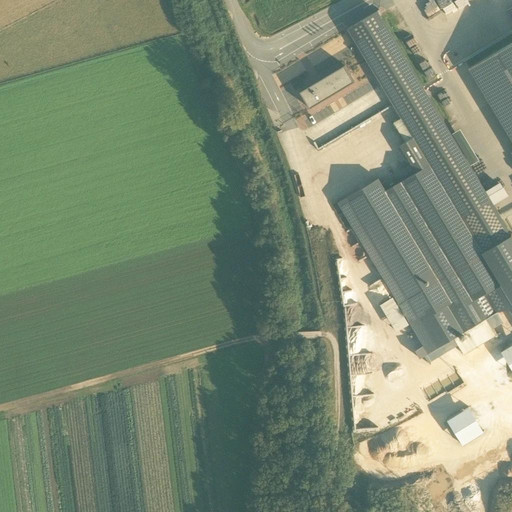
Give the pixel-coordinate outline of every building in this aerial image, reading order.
[(460,0),(455,0),(436,11),(433,5),(419,13),(431,34),(468,13),(460,0)] [(511,234),(376,9),(348,26),(352,35),(359,48),(402,118),(394,123),(405,142),(400,145),(416,173),(396,185),(390,173),(379,180),(378,178),(338,202),(431,352),(447,342),(449,344),(454,341),(453,338),(454,338),(464,354),(495,334),(490,327),(502,320),(497,311),(509,307),(511,312),(511,234)] [(492,25),(482,31),(488,41),(498,35),(492,25)] [(511,42),(468,68),(511,140),(511,42)] [(310,109),(355,82),(345,65),(300,92),(310,109)]
